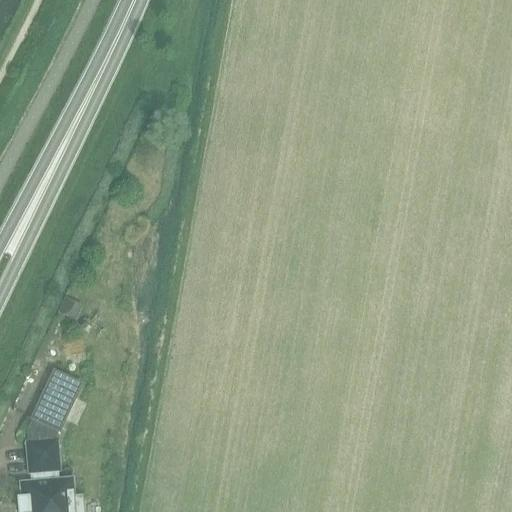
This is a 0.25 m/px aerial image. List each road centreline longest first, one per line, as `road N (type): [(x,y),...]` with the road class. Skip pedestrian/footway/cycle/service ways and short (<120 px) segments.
road 1 (secondary): [(0,301),(141,0)]
road 2 (secondary): [(125,0),(0,247)]
